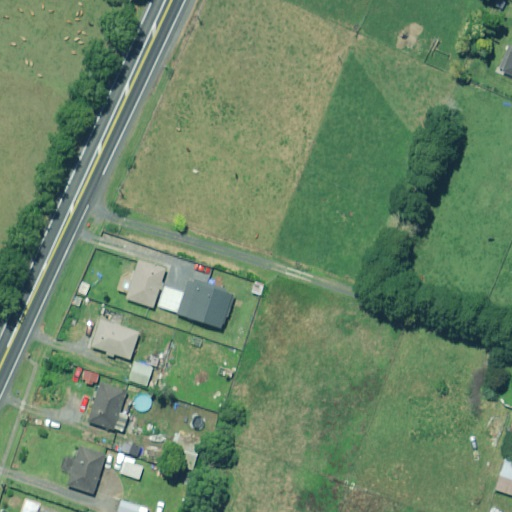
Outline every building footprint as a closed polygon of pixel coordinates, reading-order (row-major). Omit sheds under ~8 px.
[(511,43),(500,72),(511,76),(511,43)] [(167,270),(139,261),(127,300),(155,308),(167,270)] [(233,296),(190,281),(185,294),(166,288),(159,307),(221,329),(233,296)] [(265,285),(256,282),(252,293),(262,296),(265,285)] [(139,334),(101,321),(92,346),(130,359),(139,334)] [(155,369),(135,363),(130,381),(149,387),(155,369)] [(82,411),(91,413),(89,422),(114,430),(126,391),(100,384),(96,398),(87,395),(82,411)] [(197,439),(178,435),(172,464),(191,468),(197,439)] [(106,455),(81,446),(67,486),(92,494),(106,455)] [(511,461),(506,459),(501,478),(511,481),(511,461)] [(142,511),(144,507),(123,501),(119,511),(142,511)]
